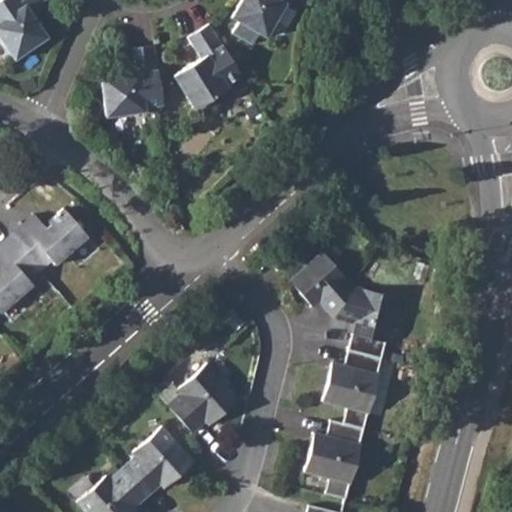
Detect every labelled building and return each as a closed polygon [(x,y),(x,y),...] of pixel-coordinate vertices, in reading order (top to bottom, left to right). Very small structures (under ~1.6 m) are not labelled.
[(42,0),(0,0),(0,37),(14,58),(46,36),(28,10),(42,0)] [(281,0),(239,0),(230,17),(238,21),(231,32),(251,44),(258,32),(265,37),(284,3),(281,0)] [(240,74),(208,23),(186,36),(199,57),(172,74),(193,108),(227,87),(224,83),(240,74)] [(161,104),(153,44),(127,47),(131,72),(99,76),(105,116),(144,111),(143,106),(161,104)] [(33,213),(9,235),(39,269),(51,259),(54,263),(87,235),(63,207),(48,220),(50,222),(46,227),(33,213)] [(39,269),(9,235),(0,242),(0,310),(31,284),(27,280),(39,269)] [(332,317),(351,286),(321,251),(288,280),(301,295),(305,292),(315,303),(318,301),(332,317)] [(347,349),(379,357),(384,341),(396,297),(351,286),(332,317),(354,322),(347,349)] [(315,303),(305,292),(301,295),(311,306),(315,303)] [(347,349),(344,363),(374,381),(377,373),(379,357),(347,349)] [(327,377),(334,379),(338,364),(331,362),(327,377)] [(180,393),(167,404),(192,433),(205,421),(216,412),(219,415),(238,398),(207,363),(177,389),(180,393)] [(346,407),(341,423),(361,427),(365,412),(374,381),(344,363),(343,365),(338,364),(334,379),(327,377),(321,401),(346,407)] [(216,412),(205,421),(208,424),(219,415),(216,412)] [(341,423),(329,419),(324,435),(319,433),(316,449),(308,447),(302,470),(327,477),(323,493),(343,498),(359,444),(361,427),(341,423)] [(193,460),(161,425),(131,451),(134,455),(121,467),(146,495),(159,483),(170,474),(173,477),(193,460)] [(316,449),(319,433),(312,432),(308,447),(316,449)] [(105,474),(75,501),(84,511),(126,511),(133,506),(146,495),(121,467),(108,478),(105,474)] [(170,474),(159,483),(163,487),(173,477),(170,474)]
